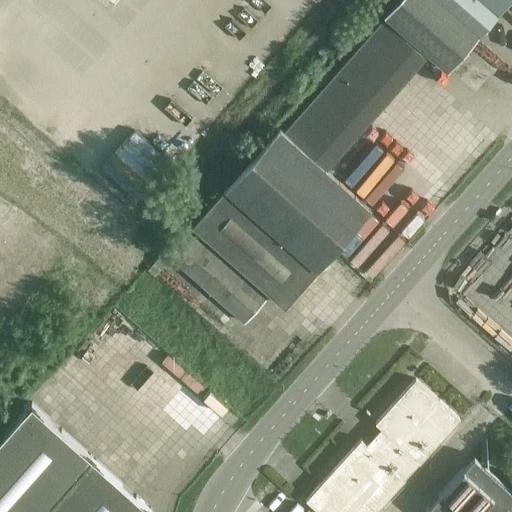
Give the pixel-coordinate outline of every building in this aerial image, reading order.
[(447,70),(498,12),(509,0),(396,0),(384,14),(447,70)] [(297,114),(340,153),(377,111),(383,105),(396,90),(425,57),(382,18),(297,114)] [(326,169),(340,153),(297,114),(283,130),(279,126),(223,188),(315,269),(370,207),(326,169)] [(283,306),(315,269),(223,188),(187,230),(191,233),(265,298),(269,293),(283,306)] [(265,298),(191,233),(170,257),(246,323),(267,299),(265,298)] [(419,463),(460,419),(415,379),(375,423),(387,433),(372,449),(360,438),(305,500),(318,511),(375,511),(405,479),(404,478),(418,463),(419,463)] [(0,511),(149,511),(152,510),(90,455),(89,456),(32,405),(0,441),(0,511)] [(511,511),(511,489),(473,455),(424,509),(426,511),(511,511)]
